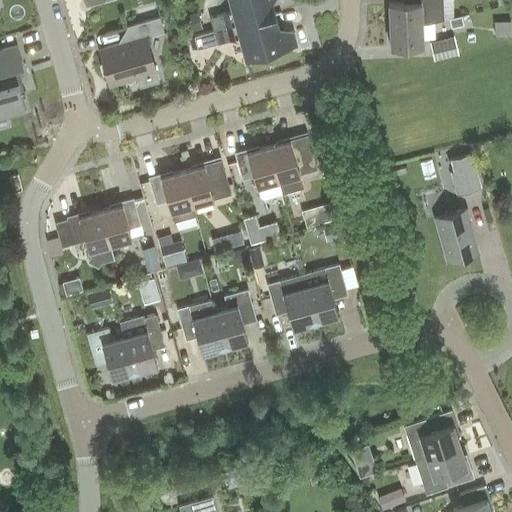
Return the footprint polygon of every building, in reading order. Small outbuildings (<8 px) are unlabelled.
[(210,17),(213,30),(275,13),(271,0),(229,0),(233,10),(210,17)] [(388,2),(389,25),(422,23),(427,23),(444,19),(442,0),(416,0),(417,1),(388,2)] [(213,30),(194,36),(197,48),(240,37),(246,58),(296,44),(292,30),(280,33),(275,13),(213,30)] [(451,27),(463,24),(461,15),(449,18),(451,27)] [(113,79),(117,81),(124,79),(126,76),(132,74),(137,76),(140,85),(158,80),(145,36),(164,31),(159,16),(126,26),(131,40),(99,49),(109,81),(113,79)] [(511,20),(494,21),(495,35),(511,34),(511,20)] [(423,45),(422,23),(389,25),(390,47),(423,45)] [(441,45),(431,48),(434,60),(458,54),(453,36),(439,40),(441,45)] [(0,117),(25,110),(17,81),(22,79),(18,68),(23,66),(17,45),(0,49),(0,117)] [(285,141),(268,145),(282,193),(303,187),(299,173),(317,168),(307,133),(284,140),(285,141)] [(254,176),(256,185),(259,196),(263,198),(282,193),(268,145),(252,150),(251,149),(234,154),(242,179),(254,176)] [(481,188),(472,153),(451,159),(454,172),(464,169),(470,192),(481,188)] [(199,165),(182,170),(195,216),(192,204),(230,193),(220,158),(198,164),(199,165)] [(167,200),(170,210),(174,222),(195,216),(182,170),(165,174),(148,178),(155,203),(167,200)] [(116,205),(100,209),(109,243),(131,237),(128,227),(140,224),(133,199),(116,204),(116,205)] [(447,261),(477,252),(465,208),(435,217),(447,261)] [(66,218),(68,222),(55,226),(61,246),(85,239),(90,255),(88,258),(99,265),(101,261),(111,258),(107,244),(109,243),(100,209),(84,214),(83,213),(66,218)] [(342,236),(339,224),(329,226),(332,238),(342,236)] [(251,242),(264,239),(260,226),(248,230),(251,242)] [(242,243),(239,231),(211,239),(215,251),(242,243)] [(141,248),(147,270),(159,267),(153,245),(141,248)] [(301,273),(305,285),(315,321),(337,314),(331,292),(346,288),(339,263),(324,267),(301,273)] [(286,305),(292,327),(315,321),(305,285),(301,273),(266,283),(273,308),(286,305)] [(227,307),(214,311),(224,346),(247,339),(240,317),(254,313),(247,288),(223,295),(227,307)] [(224,346),(214,311),(211,298),(176,308),(183,333),(195,330),(202,352),(224,346)] [(155,314),(143,317),(142,314),(120,320),(124,336),(133,371),(156,364),(150,342),(162,339),(155,314)] [(124,336),(120,320),(119,320),(123,336),(111,339),(108,327),(86,333),(93,358),(105,355),(111,377),(133,371),(124,336)] [(403,425),(414,460),(459,445),(454,429),(455,428),(449,410),(403,425)] [(367,444),(350,449),(359,473),(375,467),(367,444)] [(459,445),(414,460),(425,493),(471,478),(466,461),(465,461),(459,445)] [(453,511),(490,511),(487,502),(488,502),(482,485),(458,493),(462,505),(452,508),(453,511)] [(406,500),(400,487),(377,496),(382,509),(406,500)] [(216,511),(212,495),(179,505),(180,511),(216,511)]
